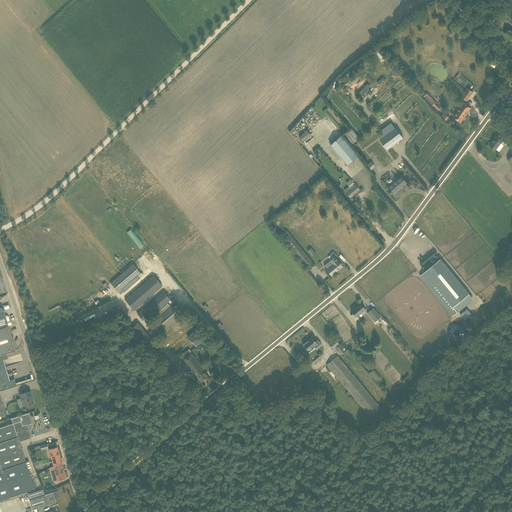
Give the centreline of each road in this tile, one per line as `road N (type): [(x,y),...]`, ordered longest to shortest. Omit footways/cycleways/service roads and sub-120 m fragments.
road 1 (unclassified): [(82,507),(381,252),(511,86)]
road 2 (track): [(249,0),(59,188),(0,230)]
road 3 (unclassified): [(82,507),(0,260)]
road 4 (unknown): [(202,404),(124,306)]
